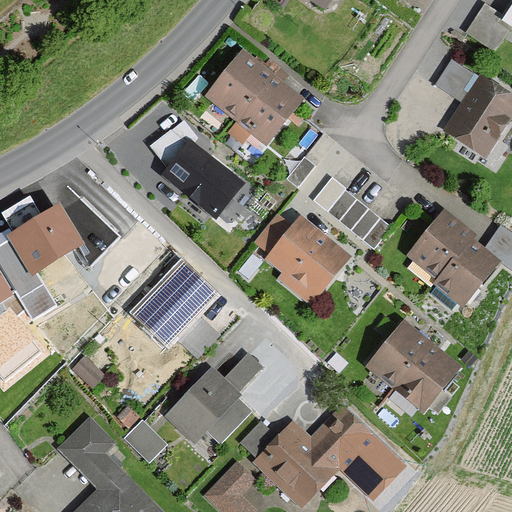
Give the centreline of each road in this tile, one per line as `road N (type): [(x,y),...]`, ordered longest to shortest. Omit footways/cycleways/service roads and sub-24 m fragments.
road 1 (residential): [(64,130),(300,352)]
road 2 (tertiary): [(64,130),(102,106),(212,0)]
road 3 (residential): [(446,0),(361,129)]
